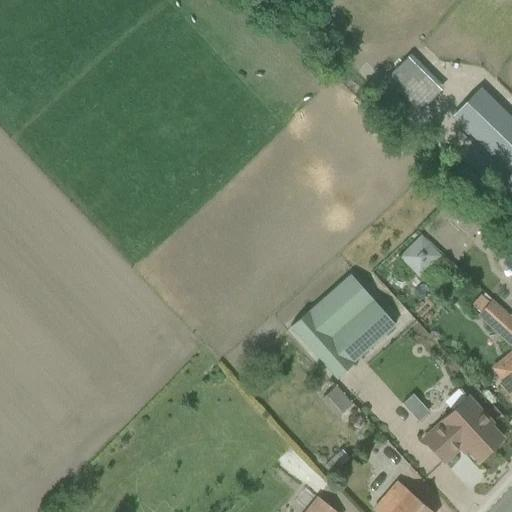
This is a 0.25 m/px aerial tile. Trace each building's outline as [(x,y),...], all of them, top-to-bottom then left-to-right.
[(511,172),(511,121),(479,89),(454,115),(511,172)] [(399,256),(421,276),(441,253),(418,233),(399,256)] [(511,252),(503,262),(511,270),(511,252)] [(336,379),(396,326),(350,274),(290,327),(336,379)] [(479,314),(497,331),(509,318),(490,302),(479,314)] [(511,373),(500,383),(511,396),(511,373)] [(336,386),(322,399),(338,418),(353,405),(336,386)] [(414,392),(403,402),(419,419),(430,410),(414,392)] [(490,425),(492,423),(467,396),(421,438),(444,463),(464,444),(479,460),(502,438),(490,425)] [(388,511),(432,511),(398,482),(391,490),(401,498),(388,511)] [(335,511),(316,497),(303,511),(335,511)]
